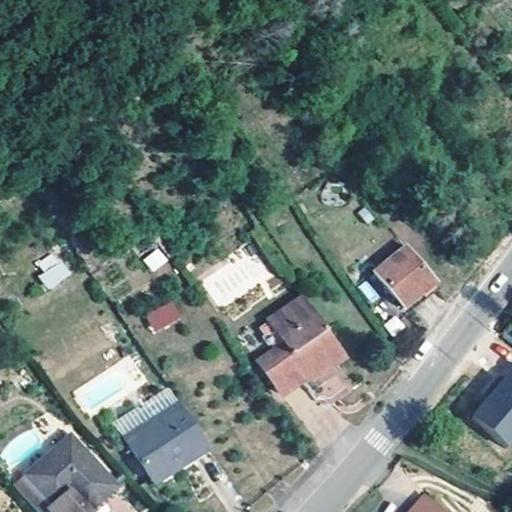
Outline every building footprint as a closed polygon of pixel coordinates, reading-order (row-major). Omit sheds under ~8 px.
[(511,0),(493,0),(486,7),(508,32),(511,29),(511,0)] [(158,247),(142,259),(152,273),(168,261),(158,247)] [(409,308),(415,304),(440,287),(415,248),(390,265),(383,270),(409,308)] [(50,289),(71,274),(53,250),(32,265),(50,289)] [(214,307),(271,280),(257,251),(200,278),(214,307)] [(309,295),(295,304),(276,316),(291,342),(263,360),(283,391),(313,371),(324,364),(329,372),(336,366),(349,357),(309,295)] [(171,300),(144,315),(154,333),(182,318),(171,300)] [(511,359),(466,412),(508,450),(511,445),(511,359)] [(238,381),(232,373),(199,395),(212,414),(220,409),(212,398),(238,381)] [(252,401),(238,381),(212,398),(220,409),(226,418),(252,401)] [(186,408),(132,444),(158,484),(180,469),(183,474),(215,453),(211,446),(186,408)] [(76,438),(30,477),(31,478),(59,511),(99,511),(97,509),(120,489),(76,438)] [(180,469),(158,484),(161,489),(183,474),(180,469)] [(59,511),(31,478),(21,486),(43,511),(59,511)] [(99,511),(106,511),(112,507),(126,495),(120,489),(97,509),(99,511)] [(442,511),(425,496),(409,511),(442,511)]
